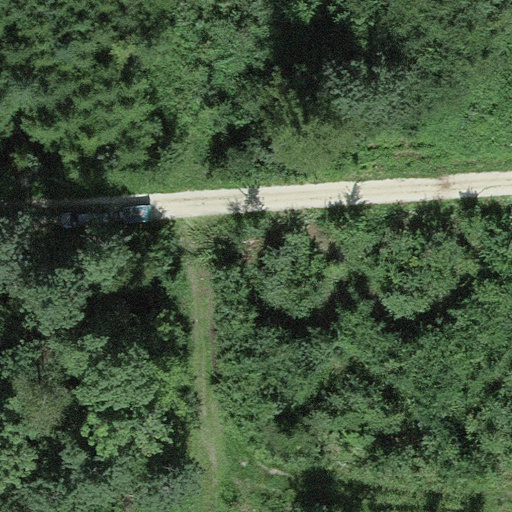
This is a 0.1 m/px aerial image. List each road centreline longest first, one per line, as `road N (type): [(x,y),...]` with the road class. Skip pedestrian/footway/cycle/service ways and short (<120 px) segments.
road 1 (track): [(511,180),(0,216)]
road 2 (track): [(170,0),(194,511)]
